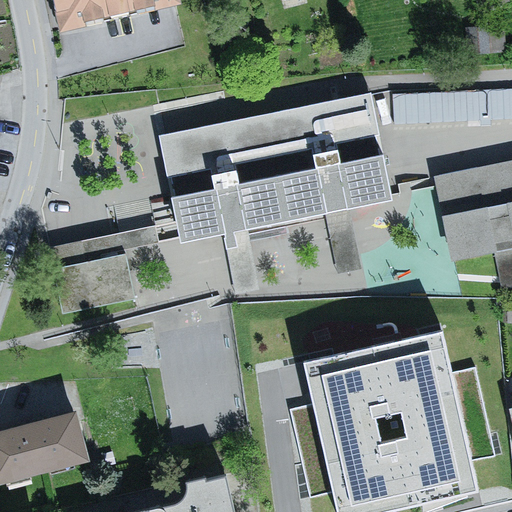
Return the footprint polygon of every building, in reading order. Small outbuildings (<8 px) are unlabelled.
[(46,0),(52,24),(166,0),(46,0)] [(396,121),(511,117),(511,86),(396,89),(396,121)] [(389,199),(368,94),(155,137),(176,241),(389,199)] [(448,260),(511,247),(511,163),(432,180),(448,260)] [(63,317),(139,300),(128,251),(52,268),(63,317)] [(338,511),(378,511),(478,489),(442,323),(304,354),(338,511)] [(0,424),(0,475),(81,455),(68,406),(0,424)] [(124,511),(230,511),(221,468),(165,480),(170,502),(124,511)]
